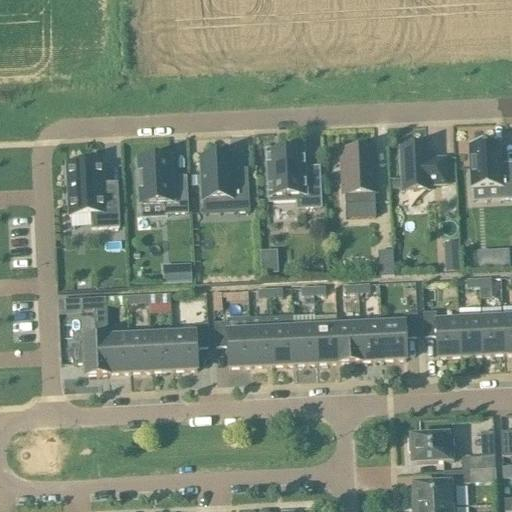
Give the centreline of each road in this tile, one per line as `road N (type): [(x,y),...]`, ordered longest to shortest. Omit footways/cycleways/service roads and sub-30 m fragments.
road 1 (residential): [(51,419),(39,135),(62,127),(511,107)]
road 2 (residential): [(51,419),(1,421),(4,492),(348,474)]
road 3 (residential): [(345,406),(51,419)]
road 4 (residential): [(511,399),(345,406)]
